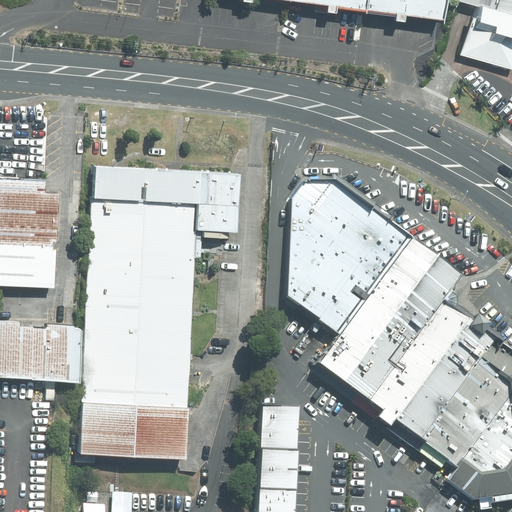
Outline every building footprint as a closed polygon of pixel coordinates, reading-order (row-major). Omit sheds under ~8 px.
[(436,0),(232,0),(434,24),(436,0)] [(464,19),(455,55),(507,70),(511,53),(511,0),(451,0),(452,3),(460,5),(470,7),(466,19),(464,19)] [(229,174),(87,167),(85,199),(188,205),(190,205),(187,231),(226,233),(229,174)] [(310,369),(450,472),(441,484),(467,503),(485,500),(485,507),(508,503),(511,498),(511,362),(475,336),(480,331),(467,321),(468,319),(452,308),(451,299),(443,295),(456,277),(384,226),(387,221),(330,177),(304,175),(303,177),(299,177),(298,185),(285,203),(279,301),(332,339),(310,369)] [(37,182),(0,179),(0,286),(46,289),(48,251),(45,250),(45,242),(48,242),(51,194),(37,193),(37,182)] [(86,200),(78,329),(76,384),(71,454),(176,460),(188,205),(86,200)] [(0,378),(76,384),(78,329),(0,320),(0,378)] [(259,408),(250,511),(287,511),(296,411),(259,408)]
